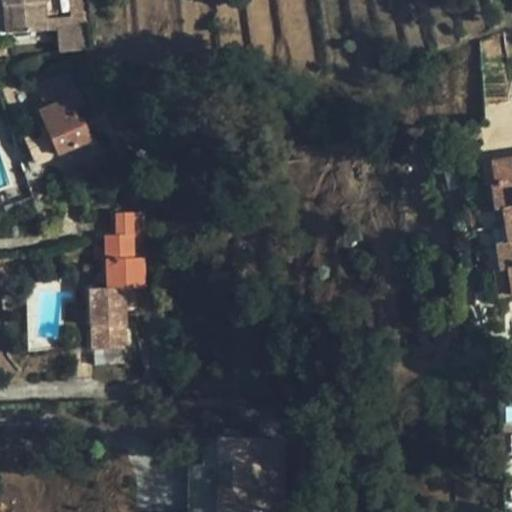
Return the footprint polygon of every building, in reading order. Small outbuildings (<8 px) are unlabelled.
[(45,0),(3,0),(4,1),(0,1),(0,34),(48,30),(45,0)] [(59,156),(92,141),(83,119),(80,120),(74,109),(86,103),(78,87),(67,92),(60,76),(36,87),(46,108),(39,111),(45,125),(40,128),(54,158),(59,156)] [(45,125),(39,111),(34,113),(40,128),(45,125)] [(511,159),(493,162),(497,184),(492,185),(496,211),(503,210),(506,226),(509,242),(497,244),(501,269),(509,268),(511,288),(511,159)] [(497,184),(493,162),(481,165),(484,186),(492,185),(497,184)] [(499,227),(506,226),(503,210),(496,211),(499,227)] [(126,289),(145,288),(144,252),(135,252),(134,230),(144,229),(144,212),(115,213),(116,236),(105,236),(106,244),(106,259),(107,290),(126,289)] [(94,260),(106,259),(106,244),(94,245),(94,260)] [(497,298),(511,296),(511,288),(509,268),(501,269),(493,270),(497,298)] [(129,348),(126,289),(107,290),(88,290),(91,350),(95,349),(118,348),(129,348)] [(118,348),(95,349),(96,364),(119,363),(118,348)] [(183,370),(162,372),(165,394),(186,391),(183,370)] [(283,511),(285,440),(219,439),(219,463),(234,463),(234,487),(219,487),(218,511),(283,511)]
